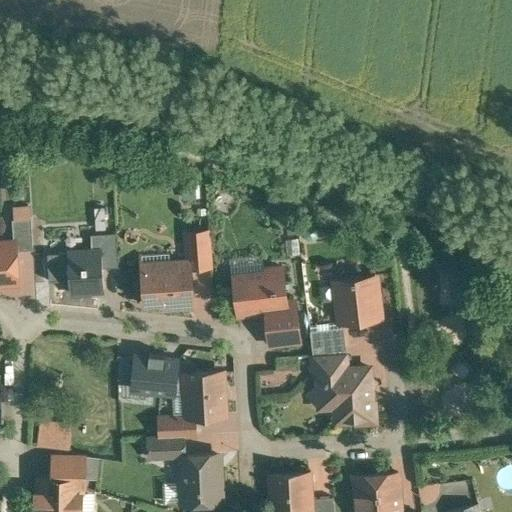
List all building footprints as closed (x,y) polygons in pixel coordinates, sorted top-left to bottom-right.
[(31,218),(12,220),(14,243),(15,243),(16,251),(33,250),(31,218)] [(208,232),(187,233),(189,261),(190,261),(191,267),(211,266),(208,232)] [(116,233),(91,234),(92,251),(101,251),(103,268),(118,267),(116,233)] [(0,283),(18,283),(16,251),(15,243),(14,243),(0,243),(0,283)] [(92,251),(67,253),(68,265),(66,268),(67,277),(69,279),(70,292),(74,296),(87,295),(91,291),(104,290),(103,268),(101,251),(92,251)] [(169,270),(143,271),(145,304),(161,303),(161,308),(174,307),(174,302),(193,301),(191,267),(190,261),(189,261),(169,263),(169,270)] [(282,268),(234,273),(239,313),(267,310),(287,307),(286,302),(282,268)] [(375,276),(336,280),(341,322),(380,318),(375,276)] [(287,307),(267,310),(271,344),(299,341),(295,301),(286,302),(287,307)] [(343,328),(310,331),(313,355),(347,353),(343,328)] [(313,355),(312,355),(312,368),(313,372),(318,372),(319,383),(307,395),(320,407),(336,406),(343,412),(343,421),(357,420),(357,423),(376,422),(375,403),(372,403),(371,388),(373,385),(373,380),(370,378),(370,367),(360,368),(348,369),(347,353),(313,355)] [(297,357),(277,358),(277,370),(298,369),(297,357)] [(168,404),(168,361),(93,361),(93,391),(110,391),(110,405),(168,404)] [(223,372),(185,373),(187,416),(195,415),(225,414),(223,372)] [(187,416),(159,417),(160,437),(184,436),(196,436),(195,415),(187,416)] [(160,437),(148,438),(149,458),(175,457),(175,451),(185,450),(184,436),(160,437)] [(217,454),(181,456),(183,503),(221,501),(220,478),(218,478),(217,454)] [(85,456),(53,455),(53,478),(81,479),(82,480),(85,480),(85,456)] [(310,473),(269,475),(271,511),(288,511),(304,511),(313,511),(312,499),(310,473)] [(400,511),(398,473),(355,476),(356,511),(400,511)] [(53,478),(40,478),(39,493),(36,493),(36,510),(39,510),(38,511),(80,511),(82,480),(81,479),(53,478)] [(334,511),(333,497),(312,499),(313,511),(304,511),(303,511),(334,511)]
